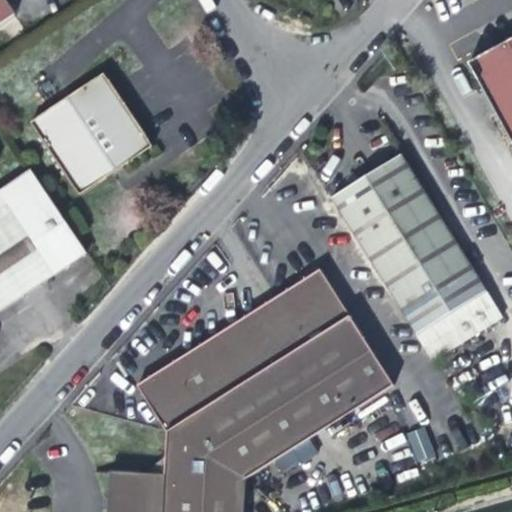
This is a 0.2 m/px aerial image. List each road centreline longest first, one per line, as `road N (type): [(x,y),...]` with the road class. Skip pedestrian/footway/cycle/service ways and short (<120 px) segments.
road 1 (residential): [(0,447),(287,117)]
road 2 (residential): [(287,117),(392,0)]
road 3 (residential): [(287,117),(222,0)]
